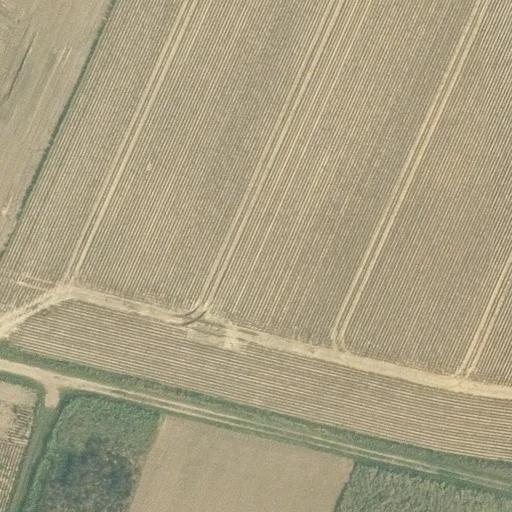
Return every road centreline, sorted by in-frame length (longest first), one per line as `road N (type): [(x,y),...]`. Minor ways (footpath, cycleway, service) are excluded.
road 1 (track): [(0,366),(511,488)]
road 2 (track): [(26,511),(67,382)]
